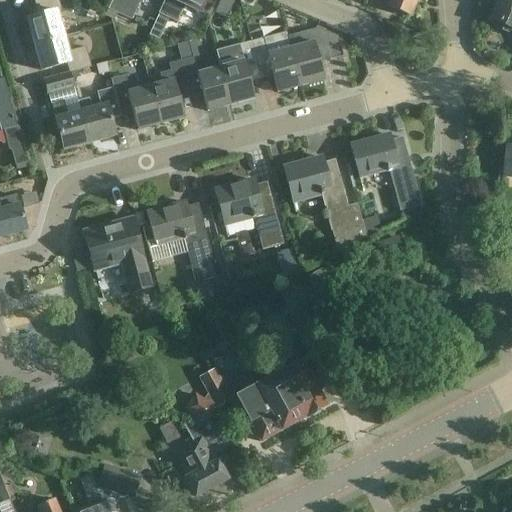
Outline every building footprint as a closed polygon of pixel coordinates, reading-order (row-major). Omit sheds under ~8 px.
[(34,45),(63,37),(56,12),(61,10),(57,0),(33,0),(38,17),(27,20),(34,45)] [(153,0),(110,0),(107,8),(131,20),(140,0),(150,0),(153,1),(153,0)] [(205,0),(163,0),(157,13),(176,22),(183,7),(199,14),(205,0)] [(374,0),(386,5),(385,7),(408,17),(415,0),(374,0)] [(511,0),(501,0),(492,21),(506,27),(505,31),(511,33),(511,0)] [(287,37),(300,86),(324,80),(319,61),(342,55),(337,36),(323,31),(317,29),(287,37)] [(300,86),(287,37),(285,32),(273,35),(250,42),(257,66),(269,63),(277,93),(300,86)] [(69,73),(91,67),(85,46),(67,51),(63,37),(34,45),(41,71),(66,64),(68,72),(69,73)] [(220,68),(219,69),(197,74),(193,58),(189,41),(176,44),(180,61),(187,86),(199,82),(207,112),(230,105),(220,68)] [(215,52),(219,69),(220,68),(230,105),(253,99),(245,69),(257,66),(250,42),(238,45),(215,52)] [(162,84),(150,88),(160,125),(183,118),(175,89),(187,86),(180,61),(168,64),(170,71),(159,73),(162,84)] [(47,95),(73,88),(71,77),(69,73),(68,72),(67,72),(43,79),(47,95)] [(125,76),(111,80),(117,105),(128,102),(136,131),(160,125),(150,88),(129,93),(125,76)] [(76,102),(88,144),(113,137),(109,120),(120,116),(117,105),(111,80),(103,82),(106,90),(95,93),(99,106),(91,109),(88,99),(77,102),(76,102)] [(76,98),(50,105),(54,119),(53,119),(62,151),(88,144),(76,102),(77,102),(76,98)] [(27,161),(17,127),(3,131),(8,150),(10,149),(14,164),(16,170),(27,167),(26,162),(27,161)] [(390,141),(389,135),(349,146),(359,178),(385,171),(386,173),(388,172),(399,212),(421,205),(402,137),(390,141)] [(322,164),(321,158),(283,169),(292,205),(321,197),(324,206),(331,234),(337,251),(366,239),(356,203),(346,206),(334,161),(322,164)] [(252,180),(214,190),(223,225),(253,217),(262,250),(283,245),(266,182),(253,185),(252,180)] [(0,236),(24,229),(18,205),(15,196),(0,199),(0,236)] [(186,209),(185,204),(146,214),(155,247),(183,240),(195,283),(217,278),(198,206),(186,209)] [(84,237),(86,245),(93,271),(120,263),(129,295),(148,290),(139,258),(141,258),(131,224),(84,237)] [(403,251),(398,236),(374,244),(379,259),(403,251)] [(299,361),(235,397),(260,442),(310,414),(314,417),(320,413),(320,409),(324,406),(317,393),(328,387),(318,370),(310,356),(299,361)] [(203,399),(194,394),(184,409),(206,424),(216,408),(232,400),(214,369),(198,378),(207,394),(203,399)] [(216,428),(206,424),(185,417),(183,425),(192,443),(173,453),(186,478),(184,479),(194,497),(226,479),(217,462),(214,463),(210,456),(226,447),(216,428)] [(105,466),(99,485),(133,496),(139,477),(105,466)] [(0,477),(0,502),(9,500),(4,487),(0,477)] [(90,506),(76,511),(155,511),(153,505),(129,498),(96,488),(94,488),(96,493),(86,497),(90,506)] [(58,511),(53,500),(36,507),(38,511),(58,511)]
